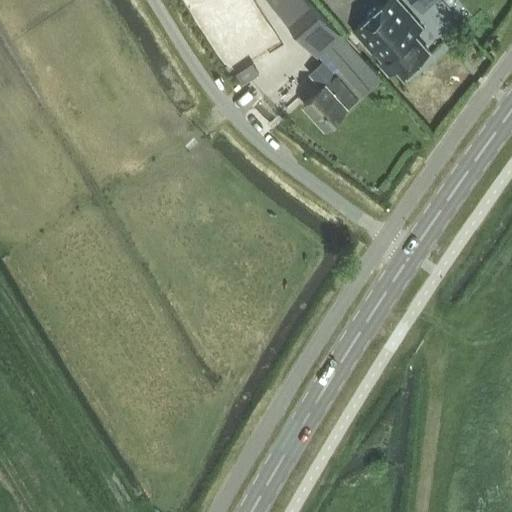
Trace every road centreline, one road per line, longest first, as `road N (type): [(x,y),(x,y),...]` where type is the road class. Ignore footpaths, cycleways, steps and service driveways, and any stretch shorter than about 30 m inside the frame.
road 1 (unclassified): [(409,253),(270,151),(193,68),(151,0)]
road 2 (primary): [(250,511),(409,253)]
road 3 (primary): [(409,253),(511,116)]
